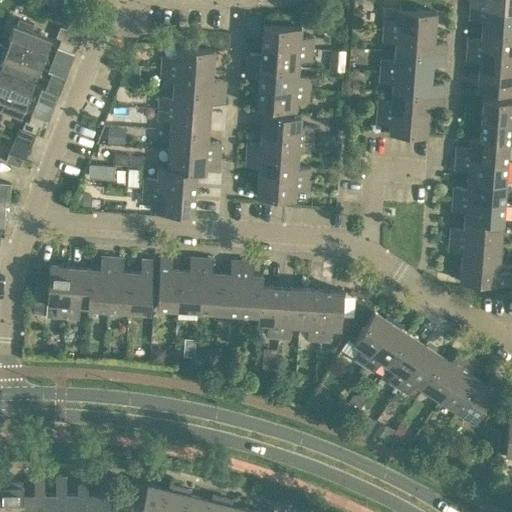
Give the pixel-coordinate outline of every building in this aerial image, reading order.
[(511,0),(469,0),(469,6),(511,9),(511,0)] [(481,28),(511,30),(511,9),(469,6),(469,18),(482,19),(481,28)] [(383,28),(433,32),(435,11),(397,8),(396,18),(383,17),(383,28)] [(6,41),(42,56),(49,38),(30,30),(33,23),(18,17),(15,25),(13,24),(6,41)] [(262,23),(261,44),(311,48),(312,36),(299,36),(300,26),(262,23)] [(394,50),(445,53),(446,42),(433,41),(433,32),(383,28),(382,39),(395,40),(394,50)] [(467,47),(511,50),(511,30),(481,28),(480,37),(467,36),(467,47)] [(60,38),(56,46),(70,52),(73,43),(60,38)] [(0,56),(0,59),(1,60),(2,59),(18,65),(15,73),(30,79),(31,78),(33,72),(36,73),(42,56),(6,41),(0,56)] [(311,59),(311,48),(261,44),(260,53),(247,52),(246,63),(297,67),(298,58),(311,59)] [(161,66),(211,70),(213,49),(175,46),(175,56),(161,55),(161,66)] [(478,68),(511,70),(511,50),(467,47),(466,58),(479,59),(478,68)] [(342,71),(343,51),(328,50),(327,70),(342,71)] [(380,69),(430,72),(431,63),(444,64),(445,53),(394,50),(394,59),(380,58),(380,69)] [(0,86),(26,97),(33,79),(31,78),(30,79),(15,73),(18,65),(2,59),(1,60),(0,63),(0,86)] [(296,76),(297,67),(246,63),(245,75),(258,76),(258,85),(309,88),(309,77),(296,76)] [(172,87),(223,91),(224,80),(211,79),(211,70),(161,66),(160,77),(173,78),(172,87)] [(511,70),(478,68),(477,89),(511,91),(511,70)] [(391,90),(442,94),(443,83),(430,82),(430,72),(380,69),(379,80),(392,81),(391,90)] [(47,81),(61,86),(64,78),(50,73),(47,81)] [(57,94),(61,86),(47,81),(44,89),(57,94)] [(262,106),(262,109),(294,112),(295,99),(308,100),(309,88),(258,85),(256,106),(262,106)] [(0,107),(20,115),(26,97),(0,86),(0,107)] [(158,107),(209,110),(209,101),(222,102),(223,91),(172,87),(172,97),(159,96),(158,107)] [(377,110),(427,113),(428,104),(441,105),(442,94),(391,90),(391,99),(378,98),(377,110)] [(511,98),(482,96),(480,117),(511,119),(511,98)] [(170,128),(207,131),(209,110),(158,107),(157,118),(170,119),(170,128)] [(293,115),(294,112),(262,109),(260,134),(311,137),(312,126),(299,125),(299,115),(293,115)] [(388,132),(426,134),(427,113),(377,110),(376,121),(389,122),(388,132)] [(38,125),(41,127),(44,118),(30,113),(27,121),(38,125)] [(511,119),(480,117),(479,137),(479,138),(507,140),(507,141),(511,140),(511,119)] [(35,133),(38,125),(27,121),(24,119),(21,128),(35,133)] [(106,142),(118,142),(119,126),(107,125),(106,142)] [(168,149),(219,152),(220,141),(207,140),(207,131),(170,128),(168,149)] [(310,148),(311,137),(260,134),(260,143),(247,142),(246,153),(297,157),(297,148),(310,148)] [(505,160),(507,141),(507,140),(479,138),(479,137),(469,136),(469,146),(456,145),(455,157),(505,160)] [(168,149),(167,168),(167,169),(195,171),(195,172),(204,173),(205,162),(218,163),(219,152),(168,149)] [(4,160),(18,165),(21,157),(7,152),(4,160)] [(114,153),(113,162),(127,163),(128,154),(114,153)] [(296,166),(297,157),(246,153),(245,164),(258,165),(258,174),(308,178),(309,167),(296,166)] [(466,178),(504,180),(505,160),(455,157),(454,168),(467,168),(466,178)] [(89,166),(89,179),(98,179),(98,166),(89,166)] [(193,191),(195,172),(195,171),(167,169),(167,168),(157,167),(157,177),(143,176),(143,188),(193,191)] [(307,189),(308,178),(258,174),(256,195),(294,198),(294,188),(307,189)] [(452,197),(503,201),(504,180),(466,178),(466,187),(453,186),(452,197)] [(0,190),(9,191),(10,182),(0,181),(0,190)] [(193,191),(143,188),(142,199),(155,200),(154,210),(192,212),(193,191)] [(9,191),(0,190),(0,198),(9,200),(9,191)] [(90,193),(78,193),(78,206),(90,206),(90,193)] [(464,218),(501,221),(503,201),(452,197),(451,208),(464,209),(464,218)] [(449,238),(500,241),(501,221),(464,218),(463,227),(450,226),(449,238)] [(461,259),(498,262),(500,241),(449,238),(448,249),(461,250),(461,259)] [(155,305),(177,306),(179,269),(170,268),(171,255),(159,254),(155,305)] [(90,267),(87,305),(108,306),(111,256),(100,255),(99,268),(90,267)] [(111,256),(108,306),(128,308),(131,270),(121,270),(122,257),(111,256)] [(189,269),(179,269),(177,306),(197,307),(201,257),(190,256),(189,269)] [(201,257),(197,307),(217,309),(220,271),(211,271),(212,258),(201,257)] [(131,270),(128,308),(149,310),(153,259),(141,258),(140,271),(131,270)] [(229,272),(220,271),(217,309),(238,310),(241,260),(230,259),(229,272)] [(498,262),(461,259),(459,280),(510,284),(511,272),(497,271),(498,262)] [(238,310),(257,312),(258,312),(260,284),(261,284),(262,274),(252,274),(253,260),(241,260),(238,310)] [(66,317),(70,266),(48,264),(46,302),(56,303),(55,316),(66,317)] [(70,266),(66,317),(77,317),(78,304),(87,305),(90,267),(70,266)] [(37,273),(30,271),(28,283),(36,284),(37,273)] [(280,285),(261,284),(260,284),(258,312),(257,312),(256,321),(266,322),(266,335),(277,336),(280,285)] [(298,324),(301,287),(280,285),(277,336),(288,337),(289,323),(298,324)] [(321,288),(301,287),(298,324),(307,325),(306,338),(317,339),(321,288)] [(321,288),(317,339),(329,339),(330,326),(340,327),(342,290),(321,288)] [(363,364),(391,321),(373,310),(352,341),(361,347),(354,358),(363,364)] [(387,364),(408,333),(391,321),(363,364),(372,370),(379,359),(387,364)] [(397,386),(425,344),(408,333),(387,364),(395,369),(388,380),(397,386)] [(421,387),(442,355),(425,344),(397,386),(406,392),(414,381),(421,387)] [(163,363),(164,349),(151,348),(150,362),(163,363)] [(442,355),(421,387),(438,398),(466,355),(457,349),(449,360),(442,355)] [(466,355),(438,398),(455,409),(476,377),(468,372),(475,361),(466,355)] [(182,373),(192,374),(193,357),(183,356),(182,373)] [(476,377),(455,409),(473,421),(501,378),(491,371),(484,382),(476,377)] [(252,389),(262,391),(263,383),(253,382),(252,389)] [(329,397),(323,408),(332,413),(338,403),(329,397)] [(500,417),(491,411),(485,420),(500,430),(500,417)] [(380,422),(375,432),(388,439),(393,429),(380,422)] [(399,424),(393,433),(399,437),(405,427),(399,424)] [(425,456),(431,446),(420,439),(414,449),(425,456)] [(85,511),(85,492),(87,492),(86,475),(76,476),(76,492),(65,492),(64,492),(63,511),(85,511)] [(85,511),(108,511),(108,475),(97,475),(98,492),(87,492),(85,492),(85,511)] [(42,511),(42,493),(43,492),(43,476),(33,476),(33,493),(22,493),(21,493),(20,511),(42,511)] [(63,511),(64,492),(65,492),(65,476),(54,476),(54,492),(43,492),(42,493),(42,511),(63,511)] [(0,511),(20,511),(21,493),(22,493),(22,486),(12,486),(12,481),(0,481),(0,511)] [(161,511),(168,488),(167,488),(146,482),(138,511),(161,511)] [(168,483),(167,488),(168,488),(161,511),(183,511),(189,493),(180,491),(182,486),(168,483)] [(189,493),(183,511),(206,511),(209,499),(189,493)] [(209,499),(206,511),(228,511),(230,504),(209,499)]
